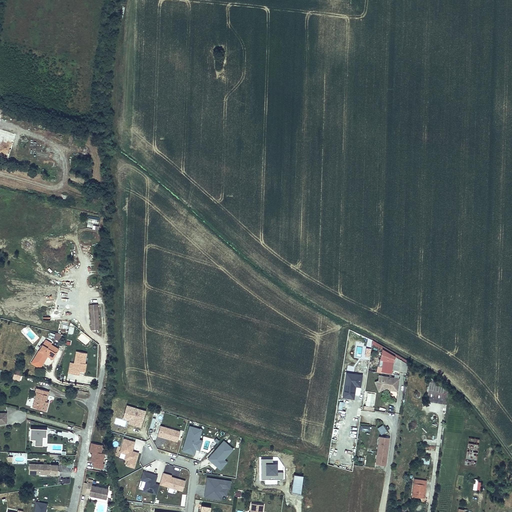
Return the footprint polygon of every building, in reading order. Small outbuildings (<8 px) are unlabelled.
[(87,227),(98,229),(99,225),(98,225),(99,218),(88,217),(87,227)] [(76,318),(83,317),(78,292),(71,293),(73,302),(76,301),(78,313),(75,313),(76,318)] [(90,330),(99,330),(99,304),(89,304),(90,330)] [(45,342),(34,335),(30,333),(31,332),(29,331),(18,350),(27,355),(31,347),(39,352),(45,342)] [(47,337),(60,340),(61,335),(49,331),(47,337)] [(56,355),(54,367),(60,368),(60,364),(65,365),(68,366),(70,357),(71,357),(72,347),(62,345),(60,355),(56,355)] [(388,362),(395,363),(396,355),(390,351),(388,362)] [(368,368),(368,373),(363,374),(368,383),(377,380),(386,381),(388,371),(368,368)] [(12,379),(20,381),(22,371),(15,369),(12,379)] [(418,376),(415,394),(436,397),(437,386),(420,372),(418,376)] [(345,373),(342,398),(354,399),(356,387),(361,388),(363,375),(345,373)] [(22,382),(21,386),(22,387),(18,401),(32,405),(34,396),(32,396),(35,386),(22,382)] [(31,408),(46,412),(49,402),(47,401),(49,392),(37,388),(31,408)] [(120,422),(141,428),(146,411),(125,405),(120,422)] [(199,439),(202,429),(189,425),(181,452),(195,455),(196,449),(200,450),(203,440),(199,439)] [(49,433),(59,435),(61,429),(51,426),(49,433)] [(157,437),(178,441),(180,430),(160,426),(157,437)] [(42,446),(43,437),(46,437),(47,429),(30,428),(29,440),(33,440),(33,446),(42,446)] [(375,464),(386,466),(390,438),(379,436),(375,464)] [(135,468),(139,452),(133,451),(135,441),(123,438),(121,447),(117,446),(115,456),(126,459),(124,466),(135,468)] [(221,471),(228,462),(225,460),(234,449),(223,440),(207,459),(221,471)] [(101,453),(103,445),(90,443),(89,453),(91,453),(90,462),(93,462),(92,467),(103,469),(105,454),(101,453)] [(477,452),(478,445),(469,443),(469,449),(473,450),(473,452),(477,452)] [(261,479),(283,479),(283,472),(278,472),(278,464),(273,463),(273,459),(261,459),(261,479)] [(58,476),(58,464),(29,463),(28,475),(58,476)] [(138,490),(156,495),(159,484),(156,483),(158,475),(143,471),(138,490)] [(162,473),(159,485),(182,491),(186,480),(162,473)] [(292,493),(301,493),(302,476),(293,475),(292,493)] [(413,494),(415,477),(403,475),(400,493),(413,494)] [(222,495),(227,496),(228,489),(230,489),(231,480),(206,477),(204,498),(221,500),(222,495)] [(473,490),(480,490),(481,481),(474,480),(473,490)] [(88,483),(86,493),(90,494),(90,495),(107,498),(109,487),(93,484),(93,481),(88,481),(88,483)] [(253,501),(241,500),(240,509),(239,509),(238,511),(247,511),(248,510),(252,511),(253,501)] [(33,511),(46,511),(48,504),(36,501),(33,511)]
